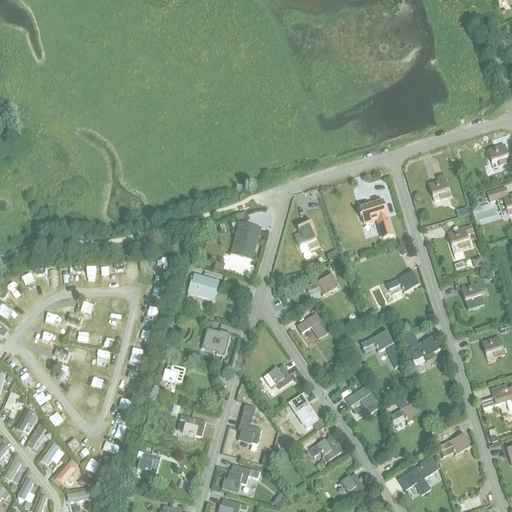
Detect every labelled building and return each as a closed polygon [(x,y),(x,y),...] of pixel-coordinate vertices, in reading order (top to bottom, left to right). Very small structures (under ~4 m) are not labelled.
[(504,147),(487,152),(491,165),(498,163),(499,167),(510,164),(504,147)] [(440,202),(450,199),(445,181),(428,187),(432,199),(439,197),(440,202)] [(470,187),(464,188),(467,197),(473,196),(470,187)] [(505,189),(486,195),(489,204),(497,202),(503,200),(508,198),(505,189)] [(511,197),(502,201),(506,213),(507,215),(507,216),(508,218),(511,216),(511,197)] [(383,202),(358,210),(360,216),(359,217),(360,220),(361,219),(363,226),(376,222),(379,229),(389,226),(387,219),(388,218),(383,202)] [(246,213),(234,216),(236,221),(239,220),(244,222),(246,213)] [(261,230),(239,224),(230,256),(252,262),(261,230)] [(306,248),(308,252),(318,248),(313,238),(316,236),(311,224),(297,230),(300,237),(294,239),(299,250),(306,248)] [(454,235),(447,237),(451,249),(454,257),(460,255),(459,252),(470,248),(467,237),(473,235),(472,229),(458,233),(457,229),(453,231),(454,235)] [(390,232),(381,235),(383,241),(392,238),(391,232),(390,232)] [(406,247),(399,250),(402,257),(409,254),(406,247)] [(336,253),(326,257),(329,264),(339,259),(336,253)] [(480,259),(472,261),(475,270),(483,267),(480,259)] [(132,261),(123,263),(126,273),(134,271),(132,261)] [(112,263),(104,263),(105,279),(113,279),(112,263)] [(216,263),(214,270),(222,273),(224,265),(216,263)] [(338,264),(331,267),(335,274),(341,271),(338,264)] [(84,265),(85,275),(94,274),(93,265),(84,265)] [(60,283),(70,283),(70,267),(60,267),(60,283)] [(31,268),(21,270),(24,282),(34,280),(31,268)] [(492,272),(485,274),(487,282),(494,280),(492,272)] [(412,274),(386,287),(388,293),(391,298),(402,292),(403,295),(419,288),(412,274)] [(188,295),(213,302),(218,284),(194,277),(194,279),(191,278),(189,282),(191,283),(188,295)] [(322,298),(338,291),(332,277),(305,289),(308,295),(318,290),(322,298)] [(156,278),(154,283),(164,286),(165,281),(156,278)] [(8,282),(5,287),(17,294),(20,288),(8,282)] [(478,285),(460,291),(464,303),(465,303),(468,313),(484,308),(481,298),(482,298),(478,285)] [(142,307),(156,310),(158,299),(144,296),(142,307)] [(179,296),(178,302),(186,304),(187,298),(179,296)] [(87,312),(88,305),(80,304),(79,310),(87,312)] [(374,311),(368,314),(371,321),(377,318),(374,311)] [(109,315),(107,324),(118,326),(120,318),(109,315)] [(301,336),(304,335),(310,331),(318,342),(325,337),(331,333),(322,319),(319,321),(316,316),(296,329),(301,336)] [(67,324),(79,329),(82,321),(70,317),(67,324)] [(145,320),(143,325),(152,328),(154,322),(145,320)] [(505,327),(499,329),(501,335),(507,333),(505,327)] [(207,331),(201,350),(215,354),(215,356),(224,359),(230,336),(219,333),(219,335),(207,331)] [(345,334),(340,337),(343,342),(348,339),(345,334)] [(393,347),(387,334),(361,346),(363,352),(374,347),(378,355),(385,351),(395,370),(402,366),(393,347)] [(113,347),(115,337),(109,335),(107,346),(113,347)] [(406,341),(400,344),(403,350),(408,347),(410,351),(407,352),(412,364),(423,359),(424,360),(440,352),(433,339),(418,346),(413,335),(404,339),(406,341)] [(134,337),(132,344),(141,347),(144,340),(134,337)] [(494,360),(504,357),(499,340),(482,345),(486,358),(492,356),(494,360)] [(82,354),(82,347),(70,346),(70,353),(82,354)] [(94,348),(93,359),(104,360),(105,349),(94,348)] [(139,364),(142,352),(131,349),(128,361),(139,364)] [(57,351),(54,358),(66,363),(69,355),(57,351)] [(42,364),(51,366),(53,356),(44,354),(42,364)] [(56,372),(65,374),(66,365),(57,364),(56,372)] [(181,387),(185,371),(167,366),(166,373),(164,372),(161,382),(174,386),(174,385),(181,387)] [(268,376),(263,379),(270,390),(275,387),(279,392),(292,383),(282,368),(276,372),(275,371),(268,376)] [(93,370),(91,378),(104,380),(105,372),(93,370)] [(129,373),(128,379),(137,382),(138,376),(129,373)] [(69,384),(66,395),(77,398),(80,387),(69,384)] [(42,400),(50,392),(45,385),(36,393),(42,400)] [(303,385),(295,390),(299,395),(306,390),(303,385)] [(366,388),(365,389),(345,402),(350,410),(359,404),(368,418),(380,410),(366,388)] [(114,397),(127,402),(130,394),(117,389),(114,397)] [(493,400),(480,404),(482,412),(495,408),(511,403),(511,407),(511,389),(507,391),(508,395),(493,400)] [(87,407),(91,400),(83,394),(78,402),(87,407)] [(10,414),(16,398),(10,395),(3,411),(10,414)] [(400,413),(390,418),(392,424),(403,418),(407,426),(421,418),(414,405),(409,396),(403,400),(396,404),(400,413)] [(303,399),(288,409),(308,438),(322,428),(303,399)] [(52,409),(48,405),(40,410),(43,415),(52,409)] [(174,407),(172,413),(178,415),(180,409),(174,407)] [(245,407),(238,432),(241,433),(238,442),(256,447),(261,432),(250,429),(255,410),(245,407)] [(22,435),(32,415),(25,412),(15,431),(22,435)] [(55,412),(48,414),(51,422),(58,420),(55,412)] [(117,416),(116,421),(125,424),(127,418),(117,416)] [(195,439),(201,440),(206,425),(181,418),(177,433),(183,434),(182,436),(195,440),(195,439)] [(105,426),(102,436),(117,440),(120,430),(105,426)] [(32,454),(45,435),(38,431),(26,450),(32,454)] [(470,450),(464,437),(438,449),(440,455),(443,460),(454,455),(455,458),(470,450)] [(324,443),(315,448),(308,453),(312,460),(320,455),(322,459),(323,458),(327,464),(340,455),(330,440),(325,444),(324,443)] [(78,445),(75,441),(67,447),(70,451),(78,445)] [(73,450),(79,457),(91,448),(85,441),(73,450)] [(0,461),(8,451),(2,446),(0,449),(0,461)] [(47,469),(59,451),(53,447),(40,464),(47,469)] [(156,475),(161,460),(143,455),(141,461),(140,461),(137,471),(150,475),(150,473),(156,475)] [(105,458),(104,464),(113,467),(115,461),(105,458)] [(422,468),(400,482),(406,492),(415,486),(422,496),(429,491),(423,481),(433,475),(432,472),(437,469),(431,460),(421,466),(422,468)] [(10,485),(20,467),(13,464),(4,481),(10,485)] [(322,464),(316,468),(320,473),(325,470),(322,464)] [(62,489),(76,471),(69,465),(54,483),(62,489)] [(223,481),(221,490),(237,495),(237,492),(239,487),(239,486),(245,488),(248,479),(257,482),(259,475),(232,467),(230,474),(229,473),(226,482),(223,481)] [(95,475),(102,479),(106,472),(98,468),(95,475)] [(351,500),(364,492),(354,476),(349,480),(348,479),(339,485),(347,496),(347,495),(351,500)] [(24,504),(33,485),(26,482),(17,500),(24,504)] [(127,490),(125,497),(133,499),(135,492),(127,490)] [(90,502),(89,494),(67,498),(69,506),(90,502)] [(280,495),(276,500),(281,504),(284,499),(280,495)] [(42,511),(46,500),(40,498),(35,511),(42,511)] [(246,511),(247,509),(240,507),(223,502),(221,508),(219,508),(218,511),(238,511),(239,511),(241,511),(246,511)]
